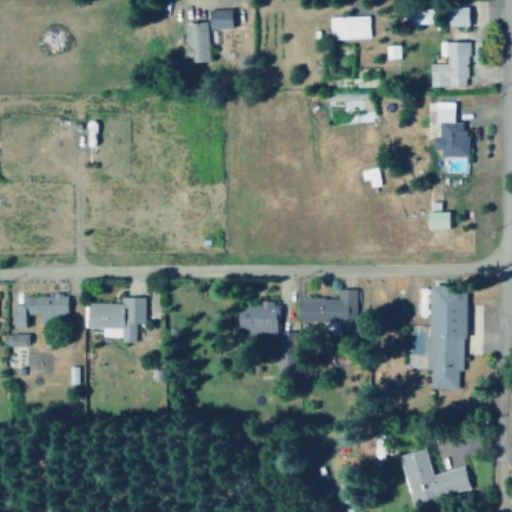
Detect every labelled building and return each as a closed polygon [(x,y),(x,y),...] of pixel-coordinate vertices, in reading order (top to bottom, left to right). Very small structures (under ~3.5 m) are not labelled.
[(465,7),(445,7),(446,26),(466,26),(465,7)] [(229,29),(228,9),(205,10),(206,30),(229,29)] [(366,15),(327,17),(328,39),(367,38),(366,15)] [(183,63),(206,62),(205,22),(182,22),(183,63)] [(466,86),(465,41),(437,42),(437,56),(444,56),(445,64),(427,64),(428,87),(466,86)] [(397,45),(384,46),(384,59),(398,59),(397,45)] [(465,157),(466,130),(459,130),(460,122),(451,122),(451,102),(433,102),(432,125),(436,125),(436,137),(431,137),(430,149),(439,150),(438,156),(465,157)] [(445,211),(424,212),(424,230),(446,229),(445,211)] [(463,286),(427,285),(424,370),(428,370),(427,388),(455,389),(456,368),(461,368),(463,286)] [(354,289),(335,289),(335,297),(296,297),(296,321),(337,321),(337,331),(354,331),(354,289)] [(10,328),(23,328),(23,315),(41,314),(41,321),(65,321),(65,295),(20,295),(20,305),(10,305),(10,328)] [(118,303),(85,302),(84,328),(99,329),(99,337),(118,338),(118,342),(133,343),(133,324),(142,324),(142,297),(118,297),(118,303)] [(258,305),(234,306),(236,337),(276,336),(275,302),(258,302),(258,305)] [(4,346),(26,346),(26,334),(3,334),(4,346)] [(429,474),(422,448),(396,455),(409,505),(467,490),(461,466),(429,474)]
